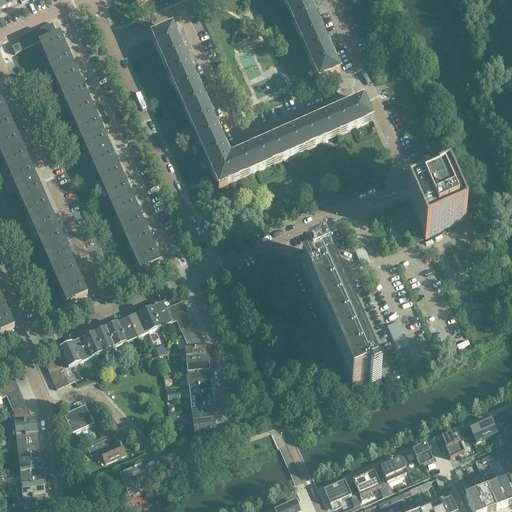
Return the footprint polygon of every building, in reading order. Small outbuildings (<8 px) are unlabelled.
[(311,9),(306,0),(281,0),(290,18),(311,9)] [(325,41),(311,9),(290,18),(304,50),(325,41)] [(58,37),(53,25),(47,28),(52,40),(58,37)] [(52,40),(47,28),(41,30),(46,42),(52,40)] [(46,42),(41,30),(36,33),(41,45),(46,42)] [(187,62),(172,30),(151,39),(166,72),(187,62)] [(41,45),(36,33),(30,35),(35,47),(39,45),(41,45)] [(35,47),(30,35),(25,38),(30,49),(35,47)] [(74,69),(59,36),(58,37),(52,40),(46,42),(41,45),(39,45),(53,79),(74,69)] [(30,49),(25,38),(19,40),(20,44),(24,52),(30,49)] [(340,74),(325,41),(304,50),(319,83),(340,74)] [(24,52),(20,44),(11,48),(15,56),(24,52)] [(201,95),(187,62),(166,72),(180,104),(201,95)] [(88,102),(74,69),(53,79),(68,111),(88,102)] [(216,128),(201,95),(180,104),(195,137),(216,128)] [(372,122),(363,101),(330,116),(339,137),(372,122)] [(0,141),(15,134),(1,102),(0,102),(0,141)] [(103,134),(88,102),(68,111),(82,144),(103,134)] [(339,137),(330,116),(298,130),(307,151),(339,137)] [(230,160),(216,128),(195,137),(209,169),(230,160)] [(307,151),(298,130),(265,145),(274,165),(307,151)] [(30,167),(15,134),(0,141),(0,155),(9,176),(30,167)] [(117,167),(104,138),(103,134),(82,144),(96,176),(117,167)] [(274,165),(265,145),(233,159),(242,180),(274,165)] [(242,180),(233,159),(230,160),(209,169),(218,190),(242,180)] [(44,199),(38,185),(30,167),(9,176),(23,209),(44,199)] [(132,199),(117,167),(96,176),(111,209),(132,199)] [(425,240),(462,224),(445,184),(407,200),(425,240)] [(59,232),(44,199),(23,209),(38,241),(59,232)] [(146,232),(132,199),(111,209),(125,241),(146,232)] [(73,264),(59,232),(38,241),(52,274),(73,264)] [(161,265),(146,232),(125,241),(140,274),(143,273),(144,274),(148,272),(147,271),(161,265)] [(485,246),(481,236),(474,238),(479,248),(485,246)] [(328,267),(323,256),(306,263),(310,273),(302,277),(352,389),(377,378),(328,267)] [(87,297),(75,270),(73,264),(52,274),(67,307),(70,305),(71,307),(75,305),(74,303),(87,297)] [(14,330),(0,297),(0,337),(1,337),(0,336),(14,330)] [(186,308),(183,303),(183,302),(170,308),(173,314),(186,308)] [(171,325),(165,310),(163,305),(151,311),(160,330),(171,325)] [(177,322),(175,319),(173,314),(170,308),(165,310),(171,325),(176,322),(177,322)] [(175,319),(188,314),(186,308),(173,314),(175,319)] [(160,330),(151,311),(140,316),(148,335),(160,330)] [(178,325),(191,319),(188,314),(175,319),(177,322),(176,322),(178,325)] [(148,335),(140,316),(128,321),(137,340),(148,335)] [(180,331),(193,325),(191,319),(178,325),(180,331)] [(137,340),(128,321),(117,326),(126,345),(137,340)] [(182,336),(195,330),(193,325),(180,331),(182,336)] [(126,345),(117,326),(106,331),(114,350),(126,345)] [(185,342),(198,336),(195,330),(182,336),(185,342)] [(114,350),(106,331),(94,336),(103,355),(114,350)] [(103,355),(94,336),(83,341),(92,360),(103,355)] [(187,347),(200,341),(198,336),(185,342),(187,347)] [(92,360),(83,341),(72,346),(80,365),(92,360)] [(203,348),(200,341),(187,347),(188,349),(203,348)] [(80,365),(72,346),(60,351),(62,356),(68,370),(69,370),(80,365)] [(206,348),(203,348),(188,349),(185,350),(187,363),(207,361),(206,348)] [(68,370),(62,356),(57,358),(59,364),(62,369),(63,372),(68,370)] [(59,364),(57,358),(44,364),(47,369),(59,364)] [(209,373),(207,361),(187,363),(188,375),(209,373)] [(49,375),(62,369),(59,364),(47,369),(49,375)] [(52,380),(64,375),(63,372),(62,369),(49,375),(52,380)] [(75,384),(69,370),(68,370),(63,372),(64,375),(67,380),(69,386),(75,384)] [(210,385),(209,373),(188,375),(189,388),(210,385)] [(54,386),(67,380),(64,375),(52,380),(54,386)] [(15,383),(13,377),(1,383),(3,389),(15,383)] [(69,386),(67,380),(54,386),(57,392),(69,386)] [(6,394),(18,389),(15,383),(3,389),(6,394)] [(211,398),(210,385),(189,388),(191,400),(211,398)] [(8,400),(20,394),(18,389),(6,394),(7,397),(8,400)] [(10,405),(23,399),(20,394),(8,400),(10,405)] [(213,410),(211,398),(191,400),(192,412),(213,410)] [(13,410),(25,405),(23,399),(10,405),(13,410)] [(15,416),(28,410),(25,405),(13,410),(15,416)] [(75,435),(93,427),(85,409),(64,418),(67,424),(66,424),(66,426),(67,426),(71,434),(66,436),(68,451),(80,446),(75,435)] [(30,416),(28,410),(15,416),(18,421),(30,416)] [(214,422),(213,410),(192,412),(193,425),(214,422)] [(33,423),(30,416),(18,421),(19,425),(33,423)] [(491,421),(469,431),(475,445),(497,435),(491,421)] [(215,435),(214,422),(193,425),(195,437),(215,435)] [(33,423),(19,425),(16,425),(17,438),(37,436),(36,423),(33,423)] [(461,431),(440,441),(447,456),(468,447),(461,431)] [(39,448),(37,436),(17,438),(18,450),(39,448)] [(126,458),(120,445),(112,448),(111,445),(109,446),(107,441),(87,450),(91,458),(100,454),(105,466),(126,458)] [(426,447),(412,453),(419,470),(433,463),(426,447)] [(40,460),(39,448),(18,450),(20,463),(40,460)] [(405,456),(400,458),(404,467),(408,465),(405,456)] [(41,473),(41,467),(40,460),(20,463),(21,475),(41,473)] [(380,470),(387,485),(406,477),(400,462),(380,470)] [(148,484),(145,475),(141,467),(119,477),(126,493),(148,484)] [(43,485),(42,479),(41,473),(21,475),(22,487),(43,485)] [(352,483),(361,503),(374,497),(372,493),(381,489),(375,475),(366,479),(365,477),(352,483)] [(505,477),(495,481),(507,507),(511,505),(511,491),(509,484),(505,477)] [(494,478),(483,482),(496,511),(507,507),(495,481),(494,478)] [(483,482),(473,486),(484,511),(494,511),(496,511),(483,482)] [(330,507),(339,504),(351,498),(349,494),(354,492),(350,483),(345,485),(344,483),(323,492),(330,507)] [(44,497),(43,485),(22,487),(23,500),(44,497)] [(473,486),(462,490),(471,511),(484,511),(473,486)] [(28,511),(45,510),(45,503),(44,497),(23,500),(24,511),(28,511)] [(426,504),(430,511),(442,511),(440,507),(437,500),(426,504)] [(442,511),(454,511),(451,503),(440,507),(442,511)]
